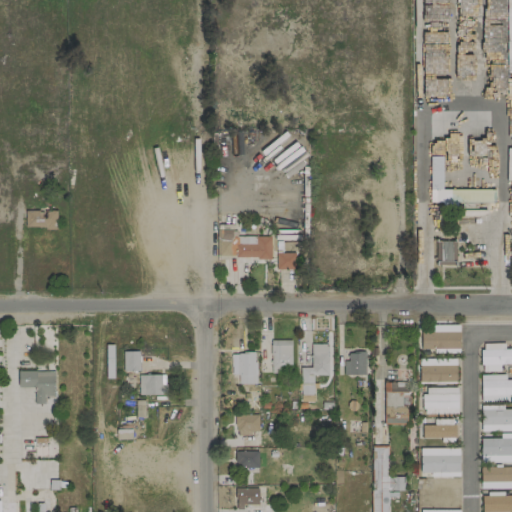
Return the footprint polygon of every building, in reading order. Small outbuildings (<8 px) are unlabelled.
[(361,239),(246,240),(243,235),(234,236),(232,213),(227,210),(228,67),(244,2),(321,2),(324,104),(358,104),(361,239)] [(494,189),(435,190),(435,203),(495,202),(494,189)] [(395,207),(373,207),(374,250),(396,249),(395,207)] [(24,228),(56,228),(56,211),(24,211),(24,228)] [(217,257),(270,257),(270,236),(232,236),(232,229),(217,230),(217,257)] [(455,264),(455,241),(435,241),(435,264),(455,264)] [(276,253),(276,269),(295,269),(294,252),(276,253)] [(459,353),(458,325),(430,325),(430,331),(420,331),(421,349),(433,349),(433,353),(459,353)] [(270,373),(291,372),(290,340),(270,340),(270,373)] [(481,372),(500,371),(499,364),(511,363),(511,349),(504,349),(504,343),(481,344),(481,372)] [(327,344),(310,344),(310,367),(300,368),(300,401),(313,401),(312,376),(328,375),(327,344)] [(139,371),(139,351),(122,351),(123,371),(139,371)] [(254,352),(231,353),(231,375),(238,374),(238,384),(255,384),(254,352)] [(345,375),(365,375),(364,352),(345,352),(345,375)] [(453,358),(417,359),(416,383),(454,381),(453,358)] [(18,387),(34,387),(34,404),(43,404),(43,396),(54,396),(53,370),(18,371),(18,387)] [(480,375),(480,402),(508,401),(508,394),(511,394),(511,379),(505,380),(505,374),(480,375)] [(166,395),(165,375),(138,375),(138,395),(166,395)] [(406,424),(407,385),(386,384),(385,423),(406,424)] [(457,414),(457,388),(422,387),(422,414),(457,414)] [(511,409),(480,410),(481,432),(511,430),(511,409)] [(258,434),(257,414),(235,415),(235,434),(258,434)] [(480,463),(511,461),(511,434),(499,435),(499,438),(479,438),(480,463)] [(403,477),(388,477),(387,445),(371,446),(371,511),(387,511),(388,495),(403,494),(403,477)] [(455,448),(418,449),(420,472),(456,473),(455,448)] [(257,450),(235,451),(235,468),(258,468),(257,450)] [(480,488),(511,488),(511,466),(480,467),(480,488)] [(457,480),(434,481),(434,487),(422,487),(422,500),(430,500),(430,503),(457,503),(457,480)] [(257,506),(258,488),(233,488),(233,506),(257,506)] [(511,511),(511,495),(503,496),(503,491),(486,491),(486,496),(481,496),(481,511),(511,511)]
